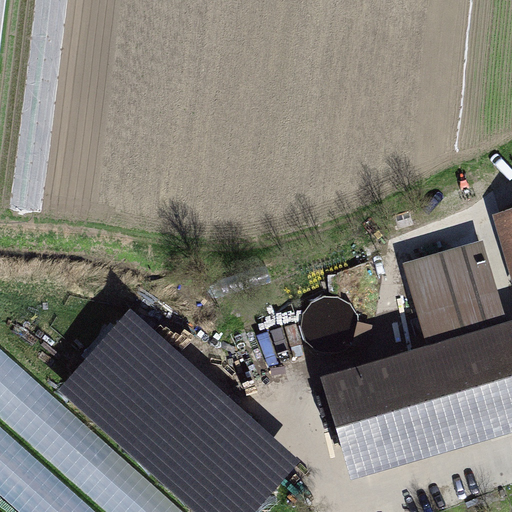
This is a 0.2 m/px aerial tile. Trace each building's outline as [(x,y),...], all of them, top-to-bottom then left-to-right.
[(425,341),(321,373),(355,484),(511,435),(511,221),(505,224),(511,244),(511,317),(487,236),(401,263),(425,341)] [(319,360),(368,333),(344,290),(295,317),(319,360)] [(254,511),(292,471),(128,320),(69,385),(206,511),(254,511)] [(262,336),(270,365),(290,359),(282,330),(262,336)] [(196,511),(59,390),(55,395),(0,346),(0,414),(110,511),(196,511)] [(97,511),(0,423),(0,494),(19,511),(97,511)]
